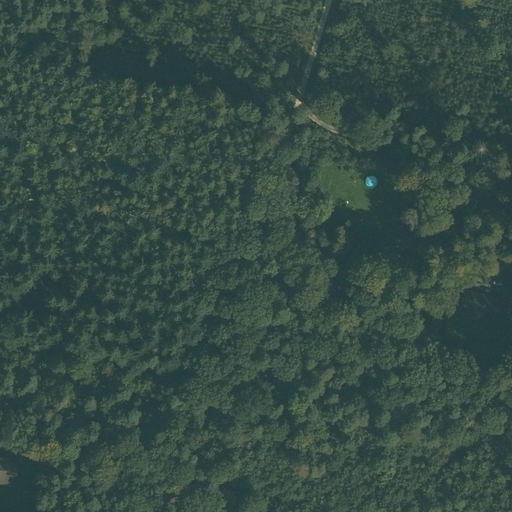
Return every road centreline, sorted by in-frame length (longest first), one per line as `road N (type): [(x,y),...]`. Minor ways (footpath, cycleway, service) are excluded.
road 1 (track): [(0,343),(220,380)]
road 2 (track): [(190,477),(354,511)]
